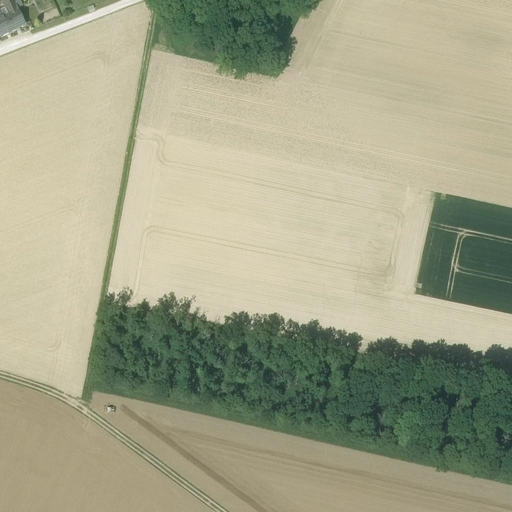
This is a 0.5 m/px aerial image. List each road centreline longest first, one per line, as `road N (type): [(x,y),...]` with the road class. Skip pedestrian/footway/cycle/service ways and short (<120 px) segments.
road 1 (track): [(148,0),(87,406)]
road 2 (track): [(87,406),(224,511)]
road 3 (track): [(0,49),(131,0)]
